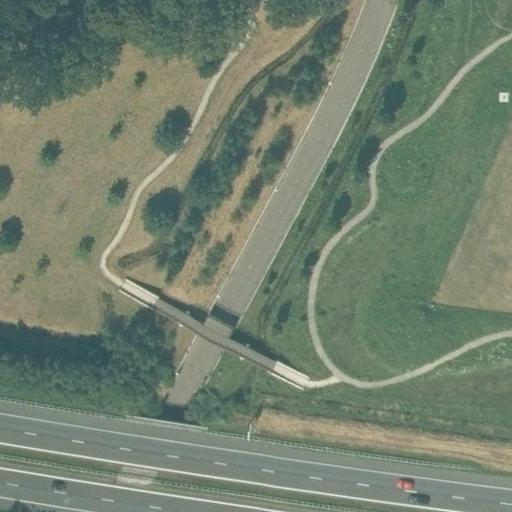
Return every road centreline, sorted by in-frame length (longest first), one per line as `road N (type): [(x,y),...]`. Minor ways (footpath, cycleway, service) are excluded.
road 1 (unclassified): [(109,511),(377,0)]
road 2 (motorway): [(511,504),(0,429)]
road 3 (unclassified): [(0,53),(177,0)]
road 4 (motorway): [(0,482),(178,511)]
